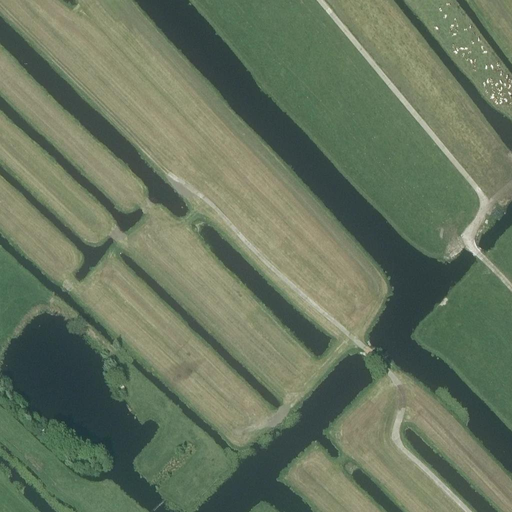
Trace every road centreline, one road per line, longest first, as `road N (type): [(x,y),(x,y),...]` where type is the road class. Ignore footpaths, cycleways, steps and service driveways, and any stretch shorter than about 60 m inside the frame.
road 1 (track): [(0,10),(390,374),(402,398),(398,444),(466,511)]
road 2 (track): [(511,290),(469,242),(485,200),(318,0)]
